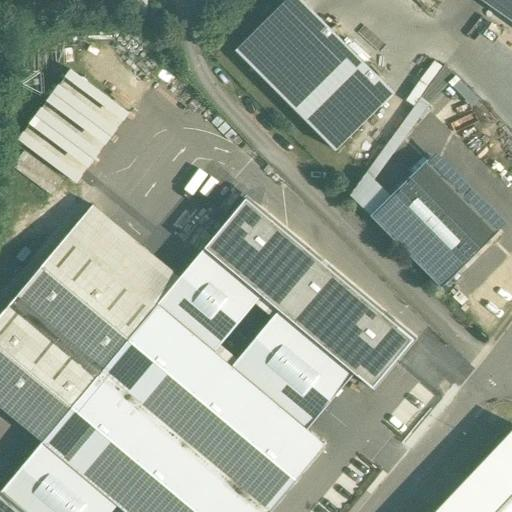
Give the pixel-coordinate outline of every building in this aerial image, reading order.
[(287,0),(233,54),(331,152),(392,91),(300,0),(287,0)] [(511,0),(479,0),(511,23),(511,0)] [(420,97),(428,105),(455,76),(444,65),(420,97)] [(18,142),(77,184),(128,114),(69,71),(18,142)] [(201,96),(183,113),(211,142),(229,125),(201,96)] [(17,168),(54,196),(66,180),(29,152),(17,168)] [(426,161),(369,217),(440,289),(497,233),(426,161)] [(204,250),(353,373),(372,390),(414,339),(245,200),(204,250)] [(180,279),(92,206),(69,233),(156,306),(180,279)] [(69,233),(0,316),(0,407),(43,443),(156,306),(69,233)] [(334,396),(353,373),(204,250),(187,271),(180,279),(157,307),(306,430),(334,396)] [(306,430),(156,306),(43,443),(126,511),(269,511),(324,445),(306,430)] [(389,399),(404,412),(419,394),(404,381),(389,399)] [(511,511),(511,434),(436,511),(511,511)] [(0,493),(23,511),(122,511),(41,444),(21,468),(0,493)] [(23,511),(0,493),(0,492),(0,511),(23,511)]
